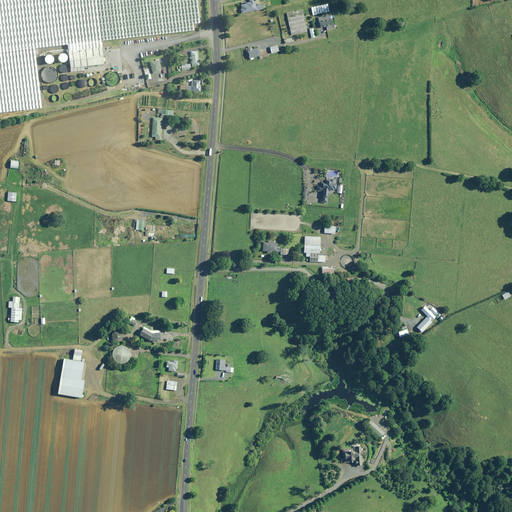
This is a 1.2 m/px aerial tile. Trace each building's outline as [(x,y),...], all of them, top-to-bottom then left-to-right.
[(197,0),(0,0),(0,112),(39,108),(33,52),(201,33),(197,0)] [(255,5),(253,0),(248,0),(249,2),(240,5),(241,9),(240,9),(241,14),(256,10),(256,11),(263,9),(262,4),(255,5)] [(311,7),(312,15),(327,12),(326,4),(311,7)] [(307,32),(302,9),(286,13),(291,35),(307,32)] [(333,29),(330,15),(318,18),(320,28),(326,27),(327,30),(333,29)] [(279,51),(277,45),(269,47),(271,53),(279,51)] [(251,47),(245,49),(248,59),(250,58),(250,60),(254,59),(253,58),(262,55),(259,46),(252,49),(251,47)] [(71,51),(73,67),(106,63),(103,47),(71,51)] [(197,51),(190,51),(190,57),(189,57),(190,59),(191,59),(191,62),(190,62),(190,63),(191,63),(192,66),(198,66),(197,51)] [(160,68),(159,60),(149,62),(150,66),(151,66),(152,74),(160,72),(159,68),(160,68)] [(68,68),(68,67),(67,66),(67,65),(66,65),(66,64),(65,64),(64,64),(63,64),(62,64),(61,64),(61,65),(60,65),(59,66),(59,67),(58,68),(58,69),(59,70),(59,71),(60,72),(60,73),(61,73),(62,73),(63,74),(64,74),(65,73),(66,73),(67,72),(68,71),(68,70),(68,69),(68,68)] [(44,81),(46,82),(49,83),(52,83),(54,82),(56,81),(58,78),(59,76),(58,73),(57,70),(55,68),(53,67),(50,67),(47,67),(45,68),(43,70),(42,73),(42,76),(42,78),(44,81)] [(97,83),(97,81),(96,81),(96,80),(96,79),(95,79),(94,78),(93,78),(92,78),(91,78),(90,78),(89,79),(89,80),(88,80),(88,81),(88,82),(88,83),(88,84),(88,85),(89,86),(90,87),(91,87),(92,87),(93,87),(94,87),(95,86),(96,85),(97,84),(97,83)] [(87,83),(86,82),(86,81),(85,80),(84,80),(83,79),(82,79),(81,79),(81,80),(80,80),(79,81),(79,82),(79,83),(78,83),(79,84),(79,85),(79,86),(80,86),(80,87),(81,87),(82,87),(83,87),(84,87),(85,87),(86,86),(86,85),(87,84),(87,83)] [(200,80),(191,80),(191,86),(180,85),(179,90),(184,90),(184,91),(199,91),(200,80)] [(58,88),(58,87),(57,87),(57,86),(56,85),(55,85),(54,85),(53,85),(52,85),(51,85),(51,86),(50,87),(49,88),(49,89),(49,90),(50,91),(50,92),(51,92),(51,93),(52,93),(53,94),(54,94),(55,94),(56,93),(57,92),(58,91),(58,90),(58,89),(58,88)] [(59,97),(58,96),(58,95),(57,95),(56,94),(55,94),(54,94),(53,95),(52,95),(51,96),(51,97),(51,98),(51,99),(51,100),(52,101),(53,102),(54,102),(55,102),(56,102),(57,102),(57,101),(58,101),(58,100),(59,100),(59,99),(59,98),(59,97)] [(161,118),(152,118),(151,137),(155,137),(155,140),(159,140),(161,118)] [(18,161),(10,160),(9,167),(17,168),(18,161)] [(325,182),(321,181),(321,185),(316,184),(316,192),(321,192),(320,202),(327,203),(328,188),(336,189),(336,182),(334,182),(334,179),(325,178),(325,182)] [(17,193),(8,192),(6,199),(15,201),(17,193)] [(133,242),(134,218),(100,218),(99,244),(133,242)] [(144,220),(136,219),(135,230),(143,230),(144,220)] [(335,226),(325,224),(324,232),(334,233),(335,226)] [(171,226),(154,225),(154,233),(170,234),(171,226)] [(320,236),(305,236),(304,255),(310,256),(309,261),(325,261),(325,253),(319,252),(320,236)] [(276,241),(262,241),(262,251),(276,251),(276,241)] [(504,300),(511,296),(508,291),(501,295),(504,300)] [(20,299),(10,298),(9,320),(19,321),(20,299)] [(424,306),(421,310),(431,321),(435,317),(424,306)] [(135,318),(131,317),(128,322),(134,326),(136,322),(134,320),(135,318)] [(426,317),(416,327),(421,332),(431,322),(426,317)] [(151,332),(143,327),(139,334),(149,340),(158,340),(158,332),(151,332)] [(408,334),(406,329),(398,331),(400,337),(408,334)] [(116,341),(117,342),(119,342),(121,342),(122,341),(124,340),(124,338),(125,337),(124,335),(123,333),(122,332),(120,332),(118,332),(117,332),(115,333),(114,335),(114,336),(114,338),(115,340),(116,341)] [(114,359),(116,362),(118,363),(121,364),(124,364),(127,363),(129,361),(131,359),(132,356),(131,353),(130,350),(128,348),(126,347),(123,346),(119,346),(117,348),(115,350),(113,353),(113,356),(114,359)] [(86,361),(63,358),(58,393),(80,397),(86,361)] [(225,360),(217,359),(216,369),(224,370),(225,360)] [(173,361),(166,361),(165,370),(176,371),(177,360),(173,360),(173,361)] [(176,382),(166,381),(165,389),(175,390),(176,382)] [(371,419),(366,424),(381,437),(385,433),(371,419)] [(355,450),(343,451),(344,461),(354,461),(355,466),(362,466),(361,446),(354,446),(355,450)]
